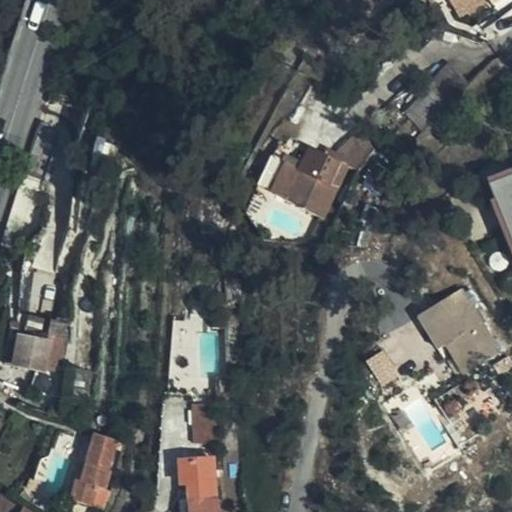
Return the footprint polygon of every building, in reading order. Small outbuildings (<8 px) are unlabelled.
[(488,2),(486,0),(448,0),(458,15),(471,8),(474,12),(488,2)] [(449,108),(469,86),(449,65),(427,86),(434,93),(449,108)] [(412,115),(427,130),(449,108),(434,93),(412,115)] [(60,136),(39,129),(0,249),(0,255),(19,262),(60,136)] [(386,136),(382,131),(377,132),(374,135),(373,140),(377,144),(382,144),(386,141),(386,136)] [(323,220),(328,211),(347,168),(357,172),(365,159),(375,150),(357,133),(338,152),(335,161),(310,150),(285,202),(320,218),(323,220)] [(511,176),(489,186),(511,244),(511,176)] [(322,246),(323,246),(337,214),(328,211),(323,220),(320,218),(307,245),(322,246)] [(224,248),(224,261),(237,260),(236,248),(224,248)] [(225,281),(226,300),(239,299),(238,281),(225,281)] [(439,351),(447,346),(452,343),(471,372),(500,354),(462,292),(419,317),(439,351)] [(5,367),(34,372),(45,373),(45,369),(59,370),(62,345),(46,343),(49,320),(28,318),(26,333),(11,331),(5,367)] [(452,343),(447,346),(465,375),(471,372),(452,343)] [(401,376),(386,351),(369,361),(384,386),(401,376)] [(217,445),(215,406),(192,407),(193,445),(217,445)] [(109,471),(116,442),(95,436),(87,465),(85,474),(82,483),(76,482),(71,502),(91,508),(96,490),(105,492),(110,471),(109,471)] [(190,502),(187,502),(187,511),(214,511),(214,509),(212,461),(180,463),(182,486),(190,486),(190,502)] [(41,495),(44,485),(29,481),(26,490),(41,495)] [(0,503),(0,511),(21,511),(3,499),(0,503)] [(187,511),(187,502),(178,502),(179,511),(187,511)]
